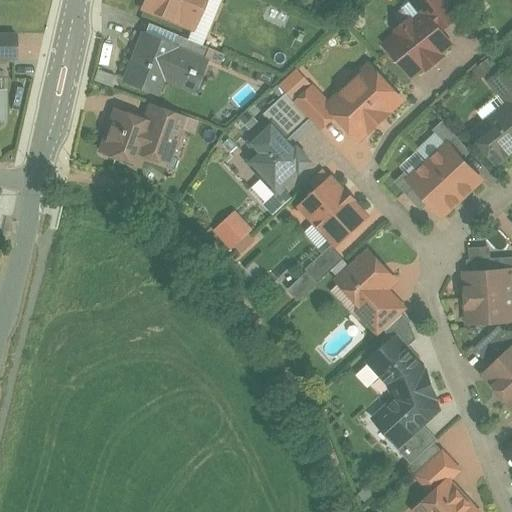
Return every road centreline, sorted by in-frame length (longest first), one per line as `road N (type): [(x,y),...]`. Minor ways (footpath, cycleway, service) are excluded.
road 1 (residential): [(437,258),(427,295),(511,511)]
road 2 (unclassified): [(36,180),(72,0)]
road 3 (unclassified): [(0,335),(36,180)]
